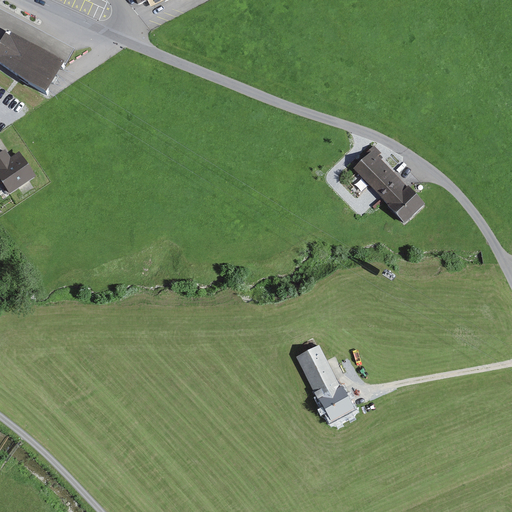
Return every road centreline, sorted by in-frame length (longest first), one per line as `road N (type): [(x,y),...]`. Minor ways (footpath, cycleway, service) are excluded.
road 1 (unclassified): [(511,279),(470,209),(393,146),(120,38)]
road 2 (unclassified): [(0,416),(101,511)]
